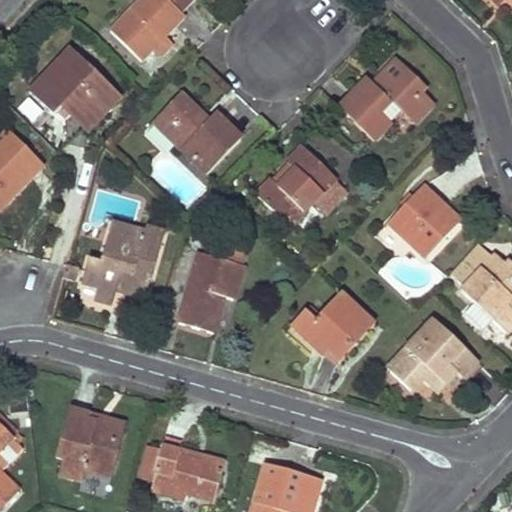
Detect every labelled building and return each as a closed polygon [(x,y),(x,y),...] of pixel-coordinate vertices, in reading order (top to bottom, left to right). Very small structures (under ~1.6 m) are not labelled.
[(183,17),(165,0),(140,0),(109,31),(140,62),(152,50),(164,37),(183,17)] [(164,37),(152,50),(159,57),(171,44),(164,37)] [(119,99),(70,50),(29,92),(52,116),(61,107),(66,102),(92,127),(119,99)] [(367,80),(339,109),(373,142),(390,125),(379,115),(395,99),(404,108),(400,112),(412,124),(431,104),(419,93),(424,89),(409,76),(394,62),(379,78),(384,83),(377,90),(367,80)] [(207,122),(179,95),(154,122),(206,174),(240,139),(225,125),(215,115),(207,122)] [(92,127),(66,102),(61,107),(87,132),(92,127)] [(39,167),(5,134),(0,139),(0,197),(6,192),(11,197),(39,167)] [(271,182),(257,197),(288,227),(311,204),(323,216),(343,194),(332,182),(334,179),(303,146),(285,163),(294,172),(278,189),(271,182)] [(423,188),(388,223),(425,258),(459,222),(438,202),(423,188)] [(6,192),(0,197),(0,207),(11,197),(6,192)] [(115,291),(144,299),(162,234),(145,229),(143,234),(112,225),(100,263),(89,261),(82,283),(99,288),(95,301),(112,305),(115,291)] [(199,255),(179,323),(213,332),(222,305),(219,304),(221,297),(232,300),(242,267),(238,266),(242,252),(215,243),(210,258),(199,255)] [(506,268),(495,258),(462,292),(506,335),(511,329),(511,266),(510,265),(506,268)] [(75,269),(65,266),(61,280),(72,282),(75,269)] [(373,325),(341,294),(315,322),(305,312),(292,326),(310,342),(315,337),(328,349),(340,361),(373,325)] [(476,363),(433,322),(388,371),(410,393),(421,382),(429,389),(436,381),(443,387),(449,393),(461,380),(476,363)] [(315,337),(310,342),(323,355),(328,349),(315,337)] [(476,363),(461,380),(467,384),(475,374),(481,368),(476,363)] [(436,381),(429,389),(436,395),(443,387),(436,381)] [(63,461),(58,476),(81,482),(84,471),(110,479),(115,462),(109,460),(114,445),(120,446),(125,426),(105,421),(104,425),(87,421),(88,416),(81,414),(69,411),(55,459),(63,461)] [(0,509),(17,492),(0,474),(0,450),(11,439),(0,428),(0,509)] [(186,493),(212,502),(222,468),(200,461),(197,469),(176,463),(178,454),(179,452),(161,446),(152,475),(155,477),(151,489),(184,500),(186,493)] [(178,454),(176,463),(197,469),(200,461),(178,454)] [(291,473),(265,467),(251,511),(310,511),(319,481),(291,473)]
